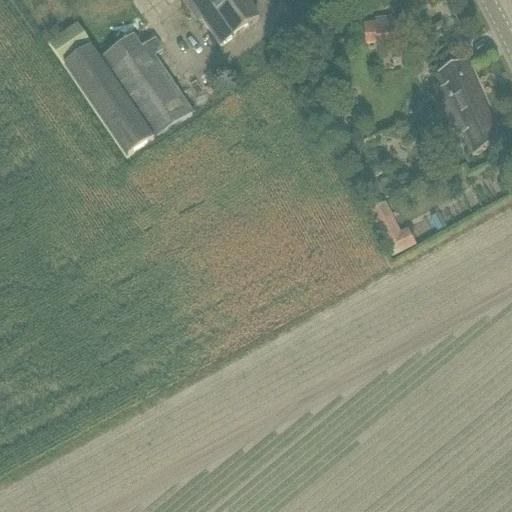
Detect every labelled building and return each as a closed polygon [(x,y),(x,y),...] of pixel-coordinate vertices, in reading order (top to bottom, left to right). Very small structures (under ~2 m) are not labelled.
[(183,0),(199,24),(214,14),(232,40),(260,21),(245,0),(183,0)] [(427,0),(433,10),(446,3),(444,0),(411,0),(416,7),(427,0)] [(375,22),(378,48),(379,55),(393,54),(392,46),(406,45),(403,19),(375,22)] [(109,75),(91,50),(76,27),(49,45),(128,160),(194,115),(155,59),(163,54),(156,43),(109,75)] [(473,158),(502,145),(465,62),(438,75),(444,89),(436,92),(456,139),(464,136),(473,158)] [(368,215),(392,262),(417,250),(408,233),(400,236),(386,206),(368,215)]
